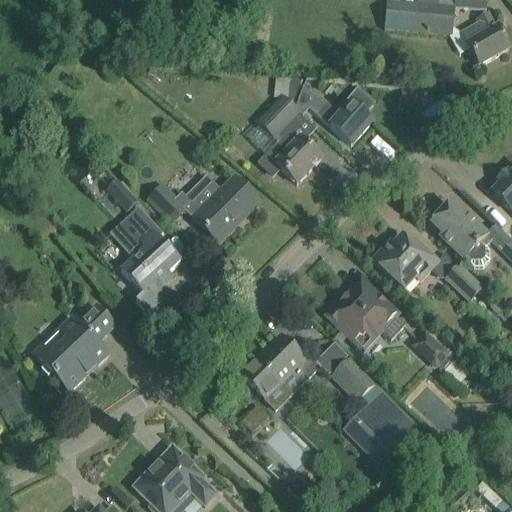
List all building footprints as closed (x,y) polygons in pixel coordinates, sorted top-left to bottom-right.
[(384,32),(413,35),(453,38),(455,10),(485,13),(486,0),(416,0),(416,7),(386,5),(384,32)] [(460,36),(469,52),(479,69),(509,52),(499,35),(496,31),(488,16),(475,23),(476,26),(460,36)] [(275,146),(258,165),(272,178),(279,171),(297,188),(321,163),(299,142),(298,143),(286,132),(300,118),(294,113),(292,111),(301,85),(274,82),(272,101),(278,101),(254,126),(275,146)] [(364,118),(375,106),(361,94),(340,118),(318,99),(316,102),(302,91),(294,113),(300,118),(301,119),(307,112),(336,136),(351,149),(372,125),(364,118)] [(50,115),(41,124),(60,143),(69,134),(50,115)] [(243,156),(233,148),(227,155),(236,164),(243,156)] [(501,187),(492,196),(511,216),(511,215),(511,176),(510,178),(506,175),(498,183),(501,187)] [(184,213),(204,233),(217,247),(239,227),(259,207),(245,192),(233,181),(220,194),(206,180),(184,201),(181,198),(175,204),(161,190),(149,203),(171,225),(184,213)] [(117,184),(106,194),(125,215),(137,205),(117,184)] [(431,228),(442,238),(440,241),(472,271),(483,271),(489,263),(489,254),(485,251),(491,245),(486,240),(487,239),(472,224),(463,216),(460,219),(449,208),(431,228)] [(157,287),(180,265),(138,219),(125,231),(136,243),(124,254),(133,263),(120,275),(143,298),(136,305),(147,317),(167,298),(157,287)] [(511,244),(502,235),(501,236),(506,240),(497,249),(503,255),(511,263),(511,244)] [(372,264),(386,278),(404,294),(416,282),(419,285),(438,266),(431,260),(417,246),(413,250),(401,239),(393,248),(390,245),(372,264)] [(459,270),(446,283),(470,306),(482,293),(459,270)] [(329,320),(344,333),(355,345),(359,341),(366,341),(369,344),(379,334),(391,345),(406,329),(381,306),(366,292),(364,295),(359,295),(356,292),(351,297),(345,292),(333,305),(338,309),(329,320)] [(33,358),(55,382),(69,396),(108,359),(96,347),(115,330),(101,315),(95,309),(77,327),(72,321),(33,358)] [(414,349),(442,376),(456,360),(428,335),(414,349)] [(257,365),(242,380),(256,394),(265,403),(276,414),(291,400),(320,372),(302,353),(297,358),(290,351),(283,344),(260,367),(257,365)] [(419,429),(349,363),(332,381),(365,412),(342,435),(378,470),(387,462),(419,429)] [(244,420),(240,424),(252,436),(256,432),(244,420)] [(204,482),(172,451),(134,491),(150,507),(149,511),(174,511),(190,496),(204,510),(215,499),(201,485),(204,482)]
